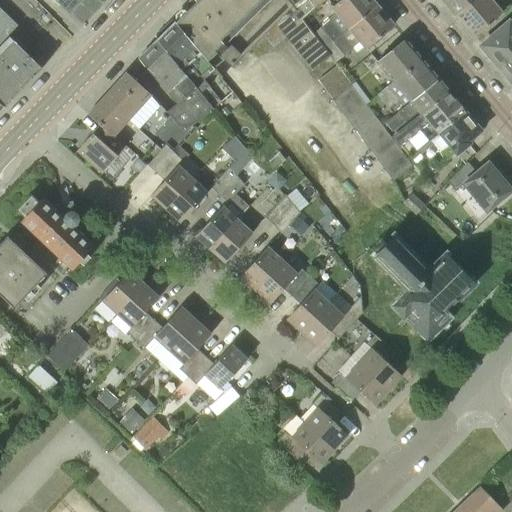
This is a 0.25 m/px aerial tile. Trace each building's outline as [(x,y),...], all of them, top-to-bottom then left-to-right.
[(79,0),(55,0),(68,12),(79,0)] [(274,25),(253,0),(197,0),(186,11),(175,22),(209,63),(218,55),(223,61),(225,59),(232,67),(274,25)] [(301,21),(284,0),(253,0),(274,25),(311,70),(329,55),(301,21)] [(284,0),(301,21),(326,0),(284,0)] [(343,33),(349,27),(377,5),(372,0),(342,0),(333,7),(337,12),(330,18),(331,19),(314,33),(325,47),(343,33)] [(443,0),(456,14),(472,0),(443,0)] [(472,0),(456,14),(474,37),(501,13),(491,1),(491,0),(472,0)] [(377,5),(349,27),(366,48),(393,25),(377,5)] [(0,105),(2,108),(41,68),(21,49),(30,39),(0,8),(0,105)] [(499,66),(511,55),(511,19),(482,45),(499,66)] [(214,68),(209,63),(175,22),(157,40),(200,92),(209,85),(202,77),(214,68)] [(343,33),(325,47),(337,62),(355,48),(343,33)] [(394,82),(422,59),(404,38),(377,61),(394,82)] [(200,92),(157,40),(138,58),(176,104),(166,112),(173,122),(175,124),(177,125),(180,127),(183,127),(187,127),(190,126),(192,124),(213,108),(200,92)] [(511,55),(499,66),(511,81),(511,55)] [(422,59),(394,82),(378,95),(389,109),(399,101),(404,106),(438,79),(422,59)] [(317,80),(392,181),(412,166),(398,147),(391,137),(337,65),(317,80)] [(108,96),(131,118),(151,97),(128,75),(108,96)] [(438,79),(404,106),(397,112),(407,124),(449,91),(438,79)] [(449,91),(407,124),(397,132),(391,137),(398,147),(404,142),(430,123),(439,134),(466,111),(449,91)] [(114,136),(131,118),(108,96),(88,117),(99,126),(112,139),(114,136)] [(466,111),(439,134),(446,142),(456,155),(470,143),(468,140),(478,132),(478,127),(466,111)] [(114,136),(112,139),(99,126),(76,151),(100,174),(126,148),(114,136)] [(233,171),(236,175),(252,157),(234,137),(222,149),(236,161),(239,164),(233,171)] [(434,144),(431,140),(418,150),(418,151),(421,155),(434,144)] [(154,173),(173,153),(164,145),(145,165),(154,173)] [(22,157),(16,147),(7,153),(12,162),(22,157)] [(180,147),(174,153),(183,161),(188,155),(180,147)] [(421,155),(418,151),(409,158),(415,165),(423,157),(421,155)] [(164,209),(191,179),(178,167),(182,161),(173,153),(154,173),(163,181),(150,195),(164,209)] [(135,158),(129,164),(138,173),(144,166),(135,158)] [(467,162),(447,181),(455,191),(464,184),(487,211),(511,191),(488,162),(476,172),(467,162)] [(219,194),(236,175),(230,167),(211,187),(219,194)] [(219,194),(227,202),(223,207),(195,236),(210,250),(237,221),(249,207),(236,194),(245,185),(236,175),(219,194)] [(191,179),(164,209),(179,222),(206,193),(191,179)] [(296,189),(287,196),(293,204),(299,211),(308,204),(296,189)] [(411,194),(403,202),(416,214),(424,206),(411,194)] [(274,225),(293,204),(286,195),(266,217),(274,225)] [(31,196),(17,210),(25,217),(21,221),(37,236),(55,253),(71,268),(93,245),(71,226),(75,224),(76,223),(77,221),(78,219),(78,216),(77,214),(75,212),(73,210),(71,210),(69,210),(68,210),(65,212),(64,214),(62,217),(42,198),(38,203),(31,196)] [(293,204),(274,225),(282,232),(301,212),(293,204)] [(237,221),(210,250),(224,264),(252,234),(237,221)] [(394,234),(374,255),(409,291),(394,306),(400,313),(399,314),(403,317),(409,310),(432,334),(452,314),(447,309),(474,282),(446,253),(429,270),(394,234)] [(0,295),(13,308),(46,273),(7,236),(0,242),(0,295)] [(254,290),(281,261),(267,247),(240,277),(254,290)] [(281,261),(254,290),(269,303),(282,288),(291,296),(309,277),(300,269),(296,274),(281,261)] [(116,314),(144,284),(129,270),(101,301),(116,314)] [(309,277),(291,296),(299,304),(286,319),(301,332),(327,303),(313,290),(318,285),(309,277)] [(144,284),(116,314),(131,328),(127,333),(135,340),(153,320),(145,312),(158,297),(144,284)] [(327,303),(301,332),(315,345),(329,330),(338,338),(361,313),(360,297),(342,316),(327,303)] [(153,320),(135,340),(144,349),(154,339),(168,352),(196,321),(181,308),(162,328),(153,320)] [(196,321),(168,352),(183,365),(178,370),(186,377),(205,357),(197,350),(210,335),(196,321)] [(70,329),(46,356),(64,372),(88,345),(70,329)] [(358,364),(388,391),(401,376),(387,363),(395,354),(375,335),(367,346),(372,349),(358,364)] [(205,357),(186,377),(182,383),(173,392),(180,399),(184,393),(187,396),(196,386),(213,402),(215,401),(231,387),(227,382),(246,360),(230,346),(213,364),(205,357)] [(388,391),(358,364),(345,378),(339,373),(331,382),(352,400),(359,392),(374,406),(388,391)] [(38,365),(27,376),(47,394),(57,382),(38,365)] [(276,378),(269,385),(277,392),(284,385),(276,378)] [(118,401),(106,390),(97,400),(110,411),(118,401)] [(264,391),(258,398),(265,404),(271,397),(264,391)] [(304,421),(335,449),(348,434),(334,421),(341,413),(321,394),(313,403),(317,407),(304,421)] [(144,420),(134,409),(121,421),(132,432),(144,420)] [(153,416),(133,437),(147,449),(158,437),(161,440),(169,432),(153,416)] [(335,449),(304,421),(290,436),(286,432),(278,441),(298,460),(307,450),(321,464),(335,449)] [(6,435),(0,441),(0,446),(5,450),(13,441),(6,435)] [(460,507),(465,511),(497,511),(500,509),(480,488),(460,507)]
